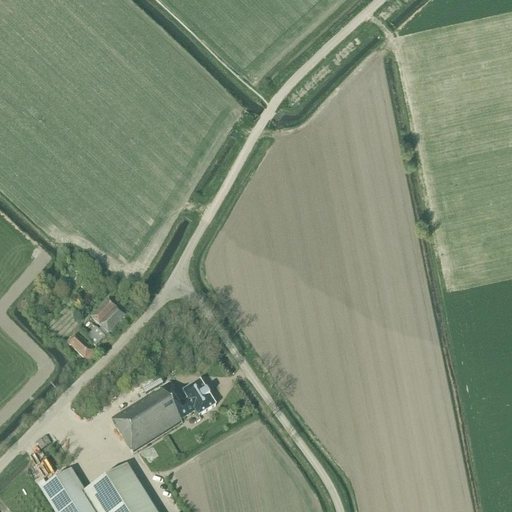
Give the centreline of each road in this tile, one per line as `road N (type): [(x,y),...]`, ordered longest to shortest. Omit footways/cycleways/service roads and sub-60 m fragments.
road 1 (unclassified): [(175,277),(269,109),(382,0)]
road 2 (unclassified): [(340,511),(321,473),(175,277)]
road 3 (unclassified): [(0,471),(175,277)]
